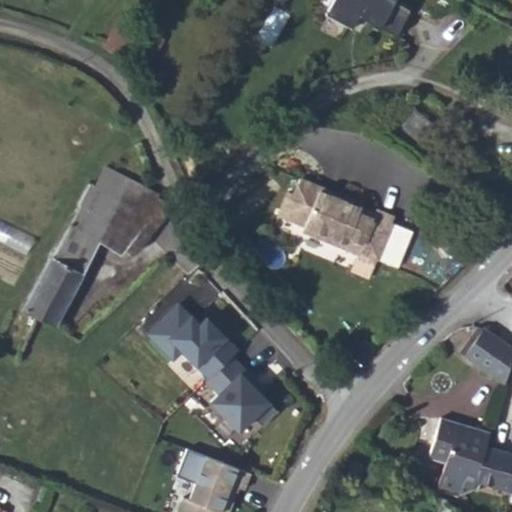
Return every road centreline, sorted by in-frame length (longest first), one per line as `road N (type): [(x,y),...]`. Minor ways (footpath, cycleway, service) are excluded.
road 1 (unclassified): [(349,410),(177,210),(157,143),(104,66),(0,24)]
road 2 (unknown): [(202,240),(292,131),(384,82)]
road 3 (tertiary): [(464,293),(349,410)]
road 4 (unknown): [(384,82),(511,134)]
road 5 (tertiary): [(349,410),(285,511)]
